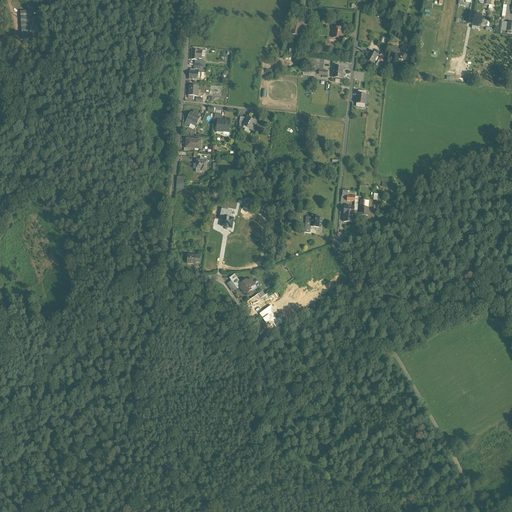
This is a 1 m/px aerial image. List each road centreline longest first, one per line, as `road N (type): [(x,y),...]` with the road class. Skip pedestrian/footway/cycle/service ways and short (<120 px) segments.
road 1 (residential): [(182,102),(163,277),(218,276),(245,311),(254,336),(258,440),(397,511)]
road 2 (residential): [(361,0),(336,248),(483,511)]
road 3 (track): [(511,137),(336,248)]
